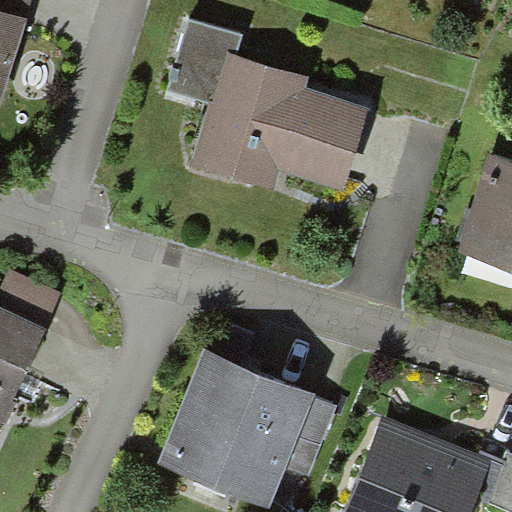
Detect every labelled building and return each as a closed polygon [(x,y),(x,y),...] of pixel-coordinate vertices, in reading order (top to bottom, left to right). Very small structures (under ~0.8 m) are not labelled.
[(0,0),(0,95),(27,0),(0,0)] [(339,188),(365,110),(297,87),(301,75),(231,52),(240,27),(189,10),(165,84),(206,97),(185,161),(269,189),(276,167),(339,188)] [(511,278),(511,164),(491,159),(462,265),(511,278)] [(0,291),(0,306),(45,327),(61,293),(10,270),(0,291)] [(0,424),(28,365),(45,327),(0,306),(0,424)] [(308,478),(336,408),(309,397),(313,387),(202,344),(156,461),(267,504),(281,467),(308,478)] [(466,511),(474,492),(489,456),(478,451),(378,411),(339,511),(466,511)] [(482,442),(478,451),(489,456),(474,492),(511,507),(511,446),(506,444),(503,450),(482,442)]
